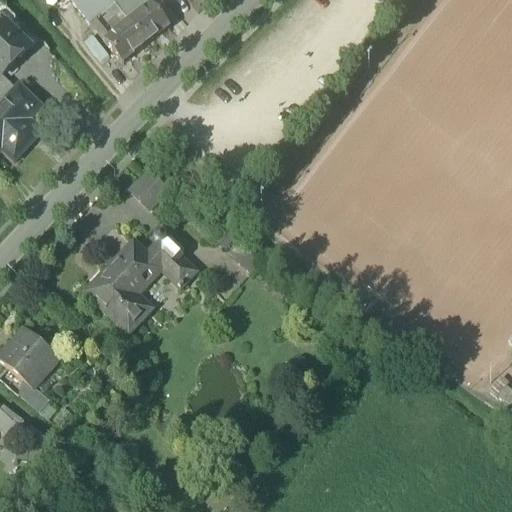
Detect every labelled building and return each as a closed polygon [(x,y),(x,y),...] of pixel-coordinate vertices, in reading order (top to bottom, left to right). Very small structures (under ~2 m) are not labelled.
[(114,9),(107,0),(68,0),(91,28),(114,9)] [(125,0),(114,9),(127,26),(150,7),(143,0),(125,0)] [(169,30),(150,7),(127,26),(145,49),(169,30)] [(114,9),(91,28),(103,44),(127,26),(114,9)] [(127,26),(103,44),(121,67),(145,49),(127,26)] [(6,27),(0,32),(0,79),(30,49),(6,27)] [(3,80),(0,83),(0,108),(15,92),(3,80)] [(0,108),(0,154),(1,154),(13,165),(31,146),(19,134),(41,110),(18,89),(15,92),(0,108)] [(165,192),(147,173),(129,191),(147,209),(165,192)] [(221,234),(215,241),(223,247),(229,239),(221,234)] [(131,242),(93,284),(96,288),(88,301),(114,325),(115,324),(129,337),(151,312),(136,299),(159,272),(178,290),(194,272),(162,243),(163,240),(162,238),(161,236),(160,235),(158,235),(156,235),(154,237),(153,238),(152,240),(153,243),(155,245),(144,254),(131,242)] [(242,251),(234,262),(246,270),(254,259),(242,251)] [(54,360),(24,333),(0,360),(0,366),(24,387),(36,373),(40,376),(54,360)] [(47,405),(29,389),(20,399),(39,415),(47,405)] [(511,395),(506,390),(498,400),(509,408),(511,406),(511,407),(511,395)] [(16,429),(0,415),(0,435),(6,440),(16,429)]
